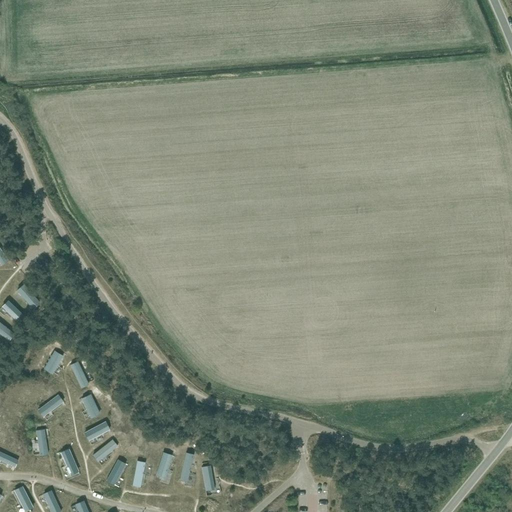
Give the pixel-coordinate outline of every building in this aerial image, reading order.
[(0,248),(0,263),(1,265),(8,261),(0,248)] [(24,284),(16,290),(33,309),(40,303),(24,284)] [(8,300),(1,306),(19,324),(26,317),(8,300)] [(0,322),(0,334),(9,341),(15,334),(0,322)] [(63,356),(54,351),(43,369),(52,375),(63,356)] [(78,361),(70,365),(81,388),(89,385),(78,361)] [(91,394),(81,399),(91,418),(100,414),(91,394)] [(58,395),(38,409),(43,417),(63,402),(58,395)] [(105,422),(84,433),(89,441),(110,430),(105,422)] [(44,429),(36,431),(40,456),(48,455),(44,429)] [(118,446),(112,439),(93,455),(98,462),(118,446)] [(69,449),(60,453),(70,476),(79,472),(69,449)] [(0,451),(0,460),(15,468),(18,460),(0,451)] [(173,455),(163,452),(156,476),(165,479),(173,455)] [(194,455),(186,453),(180,480),(187,482),(194,455)] [(118,459),(106,481),(114,485),(126,464),(118,459)] [(145,463),(137,461),(132,486),(140,488),(145,463)] [(210,466),(202,467),(206,491),(215,490),(210,466)] [(22,486),(14,490),(25,511),(33,508),(22,486)] [(61,511),(51,490),(43,494),(51,511),(61,511)] [(88,511),(84,501),(75,504),(78,511),(88,511)]
